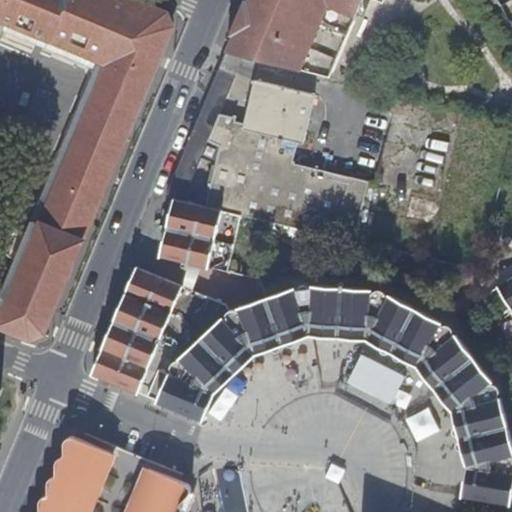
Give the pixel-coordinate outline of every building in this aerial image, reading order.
[(0,0),(0,17),(107,62),(0,321),(0,324),(30,337),(45,332),(171,25),(165,11),(139,0),(0,0)] [(247,0),(227,49),(228,49),(260,58),(324,74),(358,0),(377,0),(381,1),(381,0),(247,0)] [(245,57),(228,49),(224,60),(167,196),(176,198),(184,200),(190,187),(210,139),(221,113),(241,64),(245,57)] [(244,215),(357,242),(369,192),(371,181),(351,176),(346,194),(325,189),(329,170),(294,161),(298,141),(305,142),(317,93),(255,79),(245,121),(235,122),(236,119),(221,113),(210,139),(224,145),(208,206),(244,215)] [(363,148),(359,174),(372,176),(376,150),(363,148)] [(351,176),(329,170),(325,189),(346,194),(351,176)] [(231,272),(244,215),(208,206),(184,200),(176,198),(168,228),(161,255),(180,260),(231,272)] [(511,238),(510,237),(508,236),(506,237),(504,238),(503,239),(502,241),(502,243),(502,245),(503,247),(505,248),(507,249),(509,249),(511,248),(511,246),(511,238)] [(443,321),(392,295),(390,299),(390,293),(388,289),(385,287),(381,286),(378,287),(374,290),(372,294),(372,290),(314,285),(314,289),(312,284),(308,281),(305,280),(302,281),(299,282),(295,287),(295,292),(293,288),(263,299),(248,304),(233,310),(232,310),(230,311),(228,305),(207,296),(198,297),(184,287),(138,268),(111,333),(95,372),(188,410),(207,419),(211,412),(219,389),(237,374),(258,353),(268,350),(279,346),(311,333),(371,339),(387,348),(395,352),(400,355),(421,365),(456,409),(461,438),(468,464),(466,481),(464,492),(475,494),(511,499),(511,434),(504,399),(500,399),(505,394),(506,390),(505,385),(501,382),(498,381),(493,382),(496,379),(459,334),(456,336),(458,330),(456,326),(453,323),(449,322),(442,324),(443,321)] [(511,278),(498,287),(511,308),(511,278)] [(91,511),(117,453),(114,448),(85,437),(81,443),(68,438),(64,440),(62,443),(62,445),(61,459),(56,460),(54,464),(54,476),(54,478),(49,480),(46,482),(46,496),(40,511),(91,511)] [(181,511),(182,507),(180,504),(182,501),(190,493),(191,486),(187,482),(182,479),(149,467),(130,511),(181,511)]
